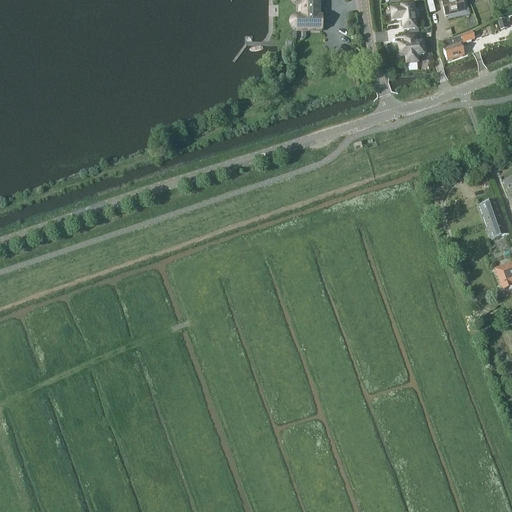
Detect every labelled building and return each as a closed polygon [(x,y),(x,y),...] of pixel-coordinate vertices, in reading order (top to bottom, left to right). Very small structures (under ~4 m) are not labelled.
[(296,0),(297,6),(298,6),(297,19),(296,19),(296,31),(318,31),(318,12),(318,3),(323,3),(322,0),(296,0)] [(445,18),(464,13),(461,0),(454,0),(441,3),(445,18)] [(427,3),(430,14),(436,13),(433,1),(427,3)] [(401,10),(391,11),(392,21),(402,20),(403,31),(415,30),(413,7),(401,8),(401,10)] [(501,32),(506,31),(503,21),(498,23),(501,32)] [(462,45),(474,41),(472,34),(441,44),(444,52),(443,52),(445,60),(446,61),(463,56),(463,54),(460,46),(460,47),(459,45),(462,44),(462,45)] [(424,56),(423,44),(420,44),(419,35),(409,36),(409,39),(404,40),(405,46),(399,46),(400,58),(406,58),(407,65),(417,64),(416,57),(424,56)] [(293,104),(284,107),(286,112),(294,110),(293,104)] [(373,137),(367,139),(362,140),(365,150),(375,147),(373,137)] [(361,143),(356,144),(353,145),(355,151),(362,150),(361,143)] [(511,179),(503,183),(511,207),(511,179)] [(509,236),(497,202),(479,208),(491,242),(509,236)] [(511,263),(494,270),(502,290),(511,286),(511,263)]
